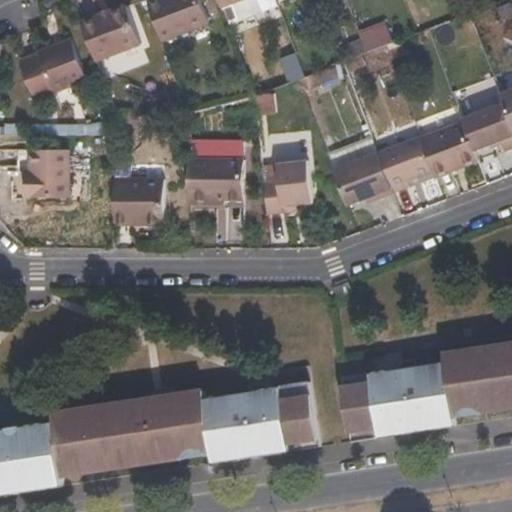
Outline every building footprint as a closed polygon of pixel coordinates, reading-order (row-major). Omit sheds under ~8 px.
[(210,23),(201,0),(159,0),(150,4),(164,41),(210,23)] [(220,0),(226,15),(268,0),(220,0)] [(141,44),(128,6),(83,23),(97,60),(141,44)] [(40,51),(41,55),(22,63),(36,100),(87,81),(73,40),(40,51)] [(296,52),(283,57),(292,81),(301,77),(305,77),(296,52)] [(511,89),(502,93),(505,103),(511,120),(511,89)] [(511,120),(505,103),(464,120),(464,121),(476,150),(502,141),(506,153),(511,150),(511,120)] [(476,150),(464,121),(422,137),(436,172),(438,177),(479,160),(476,150)] [(373,134),(329,151),(348,204),(368,197),(379,192),(382,198),(396,193),(380,150),(373,134)] [(422,137),(421,134),(380,150),(396,193),(414,186),(412,181),(436,172),(422,137)] [(33,171),(33,182),(27,183),(27,202),(70,201),(69,151),(32,150),(33,171)] [(243,158),(191,159),(190,204),(212,203),(212,198),(227,198),(243,198),(243,158)] [(282,182),(266,183),(269,214),(285,213),(285,207),(297,206),(313,205),(309,162),(281,164),(282,182)] [(167,180),(115,178),(115,223),(166,224),(167,180)] [(368,197),(370,203),(382,198),(379,192),(368,197)] [(351,443),(511,418),(511,341),(446,352),(446,362),(417,366),(415,358),(400,361),(401,369),(341,378),(351,443)] [(122,387),(122,390),(52,402),(64,486),(321,448),(307,367),(247,376),(249,383),(238,385),(236,371),(220,375),(221,383),(192,388),(191,379),(151,385),(151,390),(140,393),(138,384),(122,387)] [(0,496),(64,486),(52,402),(42,404),(43,414),(0,421),(0,496)]
